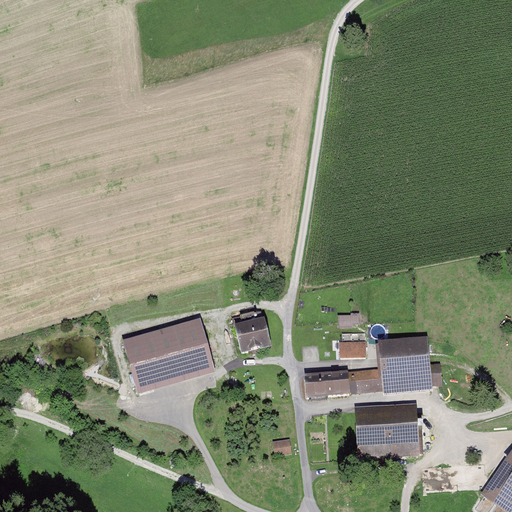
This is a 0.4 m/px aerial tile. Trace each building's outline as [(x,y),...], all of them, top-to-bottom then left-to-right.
[(340,315),(340,327),(362,327),(362,315),(340,315)] [(201,319),(122,342),(137,397),(216,375),(201,319)] [(266,321),(233,327),(239,355),(271,348),(266,321)] [(428,336),(378,342),(385,399),(435,394),(428,336)] [(366,341),(339,343),(341,362),(368,359),(366,341)] [(381,370),(343,374),(346,398),(383,394),(381,370)] [(343,374),(306,377),(308,401),(346,398),(343,374)] [(418,406),(355,409),(358,460),(421,456),(418,406)] [(291,440),(273,443),(276,459),(294,456),(291,440)] [(511,511),(511,451),(481,497),(503,511),(511,511)]
